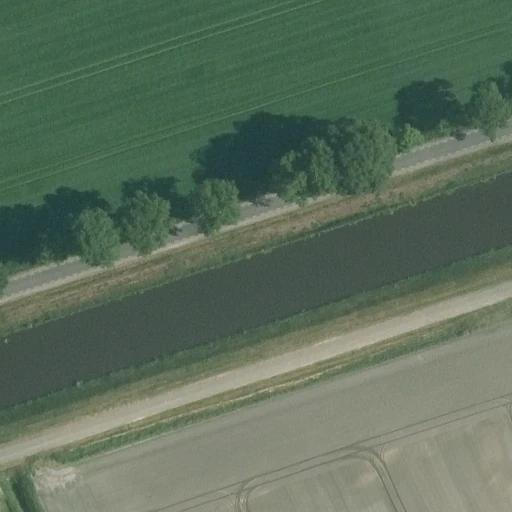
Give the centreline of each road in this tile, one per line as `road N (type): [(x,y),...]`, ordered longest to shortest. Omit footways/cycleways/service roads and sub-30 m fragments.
road 1 (unclassified): [(0,456),(511,289)]
road 2 (tertiary): [(0,292),(511,127)]
